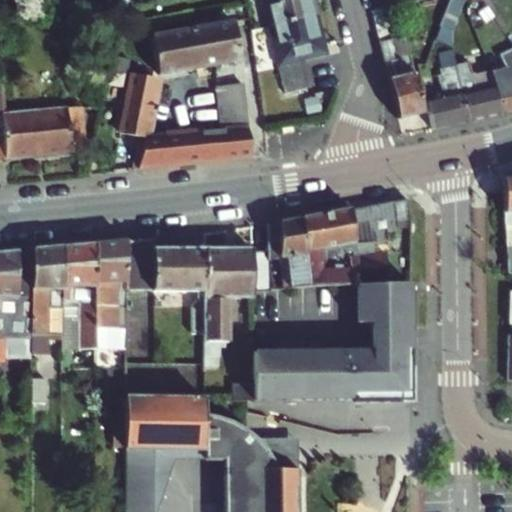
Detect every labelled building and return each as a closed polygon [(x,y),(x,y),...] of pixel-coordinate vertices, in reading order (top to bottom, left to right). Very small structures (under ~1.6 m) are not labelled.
[(265,0),(273,29),(315,19),(310,0),(265,0)] [(390,38),(381,7),(373,9),(399,117),(426,111),(412,55),(404,56),(400,37),(390,38)] [(466,21),(446,12),(441,23),(454,28),(462,31),(466,21)] [(315,19),(273,29),(290,96),(315,89),(308,60),(325,56),(315,19)] [(228,69),(217,71),(222,130),(233,129),(236,156),(253,154),(242,69),(234,24),(153,36),(159,72),(227,62),(228,69)] [(460,37),(462,31),(454,28),(453,33),(454,35),(460,37)] [(409,36),(400,37),(404,56),(412,55),(409,36)] [(511,53),(501,59),(511,81),(511,53)] [(459,66),(469,120),(504,113),(495,88),(491,77),(490,75),(478,78),(475,75),(472,64),(463,65),(459,66)] [(429,103),(434,127),(469,120),(459,66),(445,69),(447,83),(444,84),(447,99),(429,103)] [(139,167),(204,160),(202,131),(145,134),(158,78),(132,72),(119,131),(146,137),(139,167)] [(511,81),(495,88),(504,113),(511,111),(511,81)] [(0,92),(0,157),(86,151),(82,106),(2,112),(0,92)] [(233,129),(222,130),(219,130),(221,158),(236,156),(233,129)] [(221,158),(219,130),(202,131),(204,160),(221,158)] [(511,175),(503,178),(505,228),(511,226),(511,175)] [(397,216),(409,215),(406,199),(300,219),(303,283),(317,282),(354,280),(358,280),(387,278),(387,254),(373,253),(373,241),(387,241),(387,223),(397,222),(397,216)] [(303,283),(300,219),(267,224),(269,254),(280,254),(281,280),(277,280),(278,285),(303,283)] [(124,286),(124,294),(194,291),(194,307),(203,307),(203,246),(156,246),(155,239),(125,241),(124,286)] [(124,294),(124,286),(125,241),(95,244),(94,347),(110,347),(124,347),(124,294)] [(94,353),(94,347),(95,244),(61,247),(60,306),(60,318),(60,337),(60,353),(80,353),(94,353)] [(251,285),(251,254),(251,245),(203,246),(203,307),(204,364),(204,367),(204,371),(219,371),(219,338),(227,337),(227,293),(251,292),(251,285)] [(60,306),(61,247),(30,250),(30,317),(30,326),(30,337),(30,340),(30,357),(46,357),(46,337),(60,337),(60,318),(60,306)] [(2,317),(30,317),(30,250),(2,253),(0,253),(0,363),(2,364),(2,340),(2,317)] [(263,285),(271,285),(269,255),(251,254),(251,285),(263,285)] [(387,278),(358,280),(358,317),(372,317),(372,344),(252,344),(252,385),(230,385),(230,402),(351,401),(351,403),(401,403),(401,395),(411,395),(410,277),(387,278)] [(2,317),(2,340),(30,340),(30,337),(30,326),(30,317),(2,317)] [(43,380),(30,380),(30,403),(43,402),(43,380)] [(123,426),(123,450),(204,452),(204,444),(204,435),(204,417),(204,409),(204,403),(183,402),(123,400),(123,426)] [(205,409),(204,409),(204,417),(204,435),(224,435),(224,454),(224,511),(296,511),(297,511),(297,510),(297,509),(298,507),(298,506),(298,505),(299,503),(299,502),(299,500),(299,498),(299,497),(299,495),(298,493),(298,492),(298,491),(297,489),(297,487),(297,486),(296,485),(296,484),(295,482),(295,481),(294,469),(298,469),(298,465),(278,465),(278,464),(277,463),(277,462),(276,461),(276,460),(275,459),(275,458),(274,457),(273,457),(273,456),(272,455),(271,453),(270,451),(269,450),(269,449),(267,447),(265,445),(264,443),(263,442),(261,440),(260,438),(258,437),(257,436),(257,435),(256,435),(253,432),(252,431),(250,429),(249,429),(248,428),(246,426),(245,426),(244,425),(242,424),(240,423),(238,421),(235,419),(232,418),(228,416),(226,415),(224,414),(222,414),(219,413),(216,412),(212,411),(211,410),(208,410),(207,409),(205,409)] [(204,444),(204,452),(204,455),(224,454),(224,435),(204,435),(204,444)]
